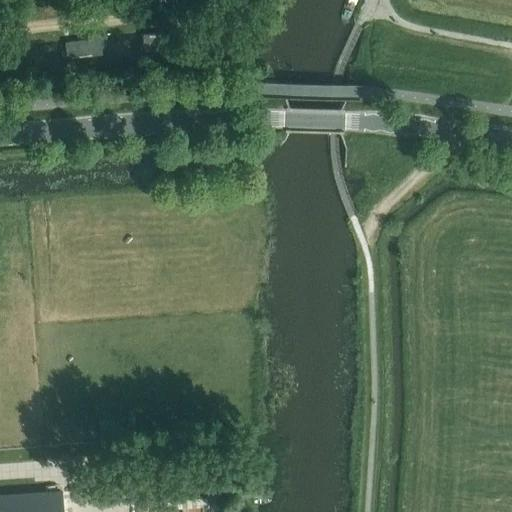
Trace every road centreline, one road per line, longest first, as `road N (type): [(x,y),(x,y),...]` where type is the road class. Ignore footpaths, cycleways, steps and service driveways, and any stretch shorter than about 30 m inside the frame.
road 1 (secondary): [(0,135),(286,120)]
road 2 (secondary): [(511,141),(286,120)]
road 3 (track): [(186,0),(182,10),(157,18),(0,31)]
road 4 (track): [(363,241),(380,213),(459,134)]
road 5 (track): [(91,511),(89,490),(72,467),(0,473)]
